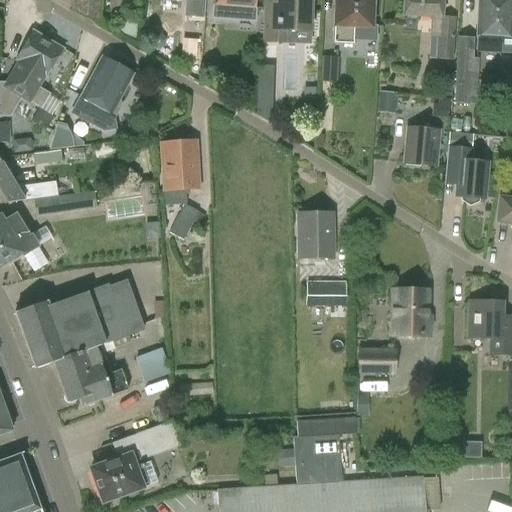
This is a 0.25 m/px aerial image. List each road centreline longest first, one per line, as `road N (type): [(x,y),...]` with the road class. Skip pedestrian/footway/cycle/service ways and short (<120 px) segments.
road 1 (residential): [(511,284),(42,0)]
road 2 (tertiary): [(66,511),(0,329)]
